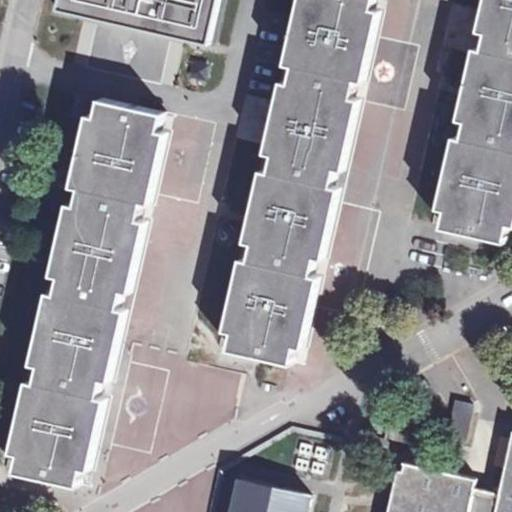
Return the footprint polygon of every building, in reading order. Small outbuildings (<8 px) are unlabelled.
[(212,36),(220,0),(61,0),(61,2),(212,36)] [(296,357),(375,0),(309,0),(232,342),(296,357)] [(510,233),(511,222),(511,0),(493,0),(444,219),(510,233)] [(83,480),(166,109),(102,95),(19,466),(83,480)] [(465,435),(473,399),(456,396),(448,431),(465,435)] [(511,511),(511,441),(501,488),(476,482),(478,473),(407,458),(394,511),(511,511)] [(316,511),(319,500),(243,484),(236,511),(316,511)]
